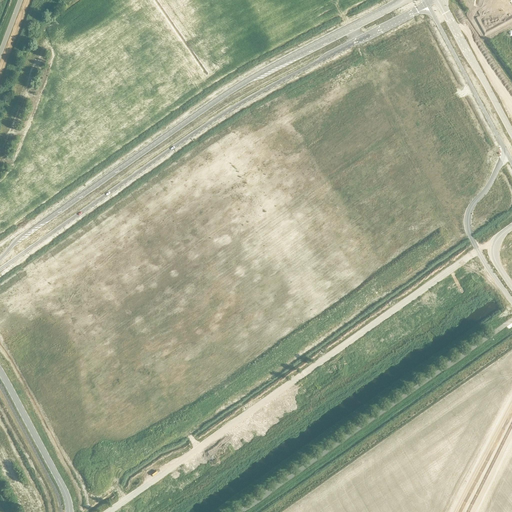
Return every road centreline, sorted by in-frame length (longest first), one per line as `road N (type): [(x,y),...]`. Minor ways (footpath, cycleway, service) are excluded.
road 1 (tertiary): [(0,269),(214,119),(427,3)]
road 2 (tertiary): [(397,5),(241,83),(43,219),(0,258)]
road 3 (tertiary): [(427,3),(511,163)]
road 4 (tertiary): [(511,132),(441,0)]
